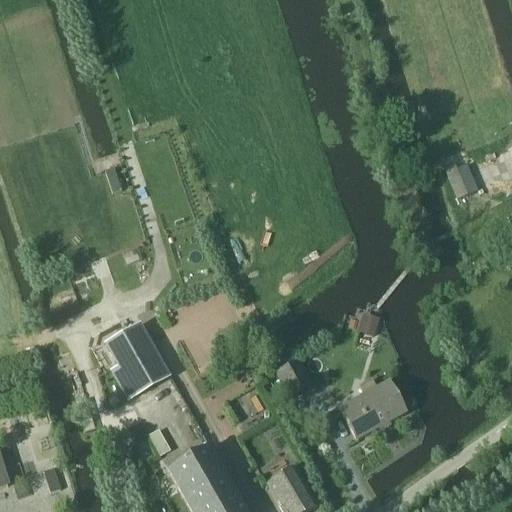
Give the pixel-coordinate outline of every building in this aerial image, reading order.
[(454,169),(443,174),(456,203),(466,198),(454,169)] [(362,316),(357,334),(374,339),(379,321),(362,316)] [(168,378),(138,326),(96,351),(126,403),(168,378)] [(289,401),(303,393),(289,369),(275,377),(289,401)] [(357,442),(405,415),(387,384),(376,390),(371,382),(358,389),(363,398),(339,411),(357,442)] [(167,472),(189,511),(238,511),(243,510),(208,448),(167,472)] [(294,471),(269,485),(267,486),(281,511),(311,511),(316,510),(294,471)] [(52,472),(44,475),(50,496),(59,493),(52,472)]
